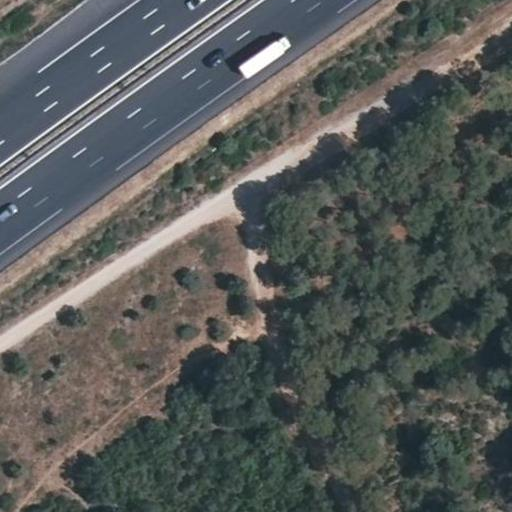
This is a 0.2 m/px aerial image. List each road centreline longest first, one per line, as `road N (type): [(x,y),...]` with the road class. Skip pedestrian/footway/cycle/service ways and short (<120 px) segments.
road 1 (track): [(511,25),(294,156),(0,353)]
road 2 (motorway): [(0,217),(306,0)]
road 3 (motorway): [(178,0),(0,126)]
